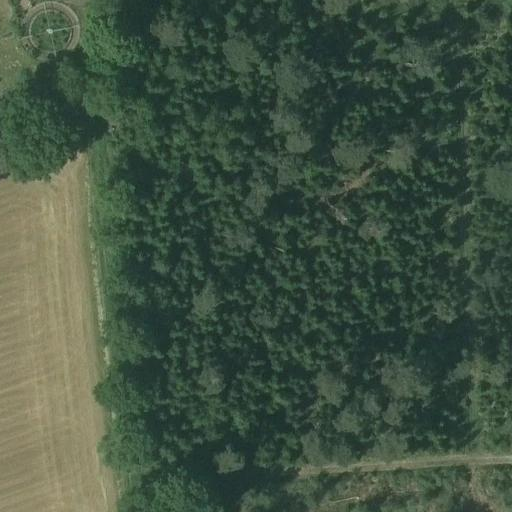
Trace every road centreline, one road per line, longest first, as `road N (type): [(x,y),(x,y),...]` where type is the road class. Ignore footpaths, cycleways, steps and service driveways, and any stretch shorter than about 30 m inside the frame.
road 1 (track): [(126,0),(84,121),(135,511)]
road 2 (track): [(511,448),(220,468),(195,482),(194,511)]
